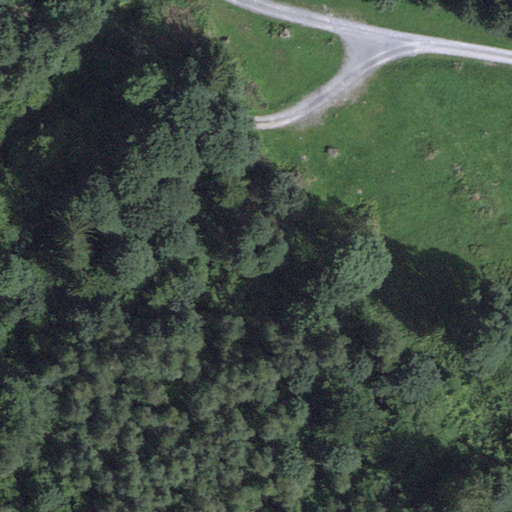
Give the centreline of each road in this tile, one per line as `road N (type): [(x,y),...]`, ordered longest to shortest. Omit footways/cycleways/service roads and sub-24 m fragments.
road 1 (track): [(385,35),(370,62),(291,116),(247,123),(122,58),(0,16)]
road 2 (track): [(511,57),(236,0)]
